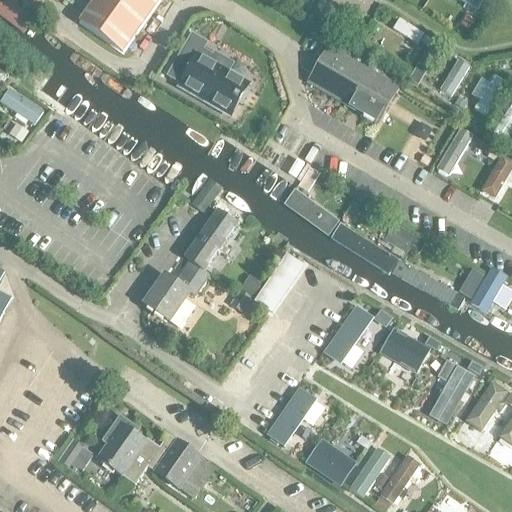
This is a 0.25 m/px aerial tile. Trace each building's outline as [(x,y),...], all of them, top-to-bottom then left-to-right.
[(0,0),(0,9),(27,29),(35,17),(10,0),(0,0)] [(122,55),(161,0),(95,0),(79,24),(122,55)] [(196,23),(225,43),(233,29),(213,17),(208,17),(199,18),(196,23)] [(392,29),(419,42),(425,30),(398,17),(392,29)] [(240,101),(242,103),(248,92),(246,91),(249,86),(228,74),(232,66),(215,55),(212,60),(200,54),(205,45),(192,37),(169,77),(182,85),(180,89),(230,118),(240,101)] [(400,88),(328,46),(305,84),(377,126),(400,88)] [(451,97),(470,65),(458,58),(439,90),(451,97)] [(495,73),(475,106),(490,115),(510,82),(495,73)] [(472,92),(479,97),(489,80),(482,76),(472,92)] [(451,176),(471,132),(458,126),(438,170),(451,176)] [(511,157),(504,153),(481,189),(494,198),(511,170),(511,157)] [(291,179),(314,186),(319,168),(297,161),(291,179)] [(301,210),(334,233),(342,221),(309,199),(301,210)] [(203,273),(206,270),(235,226),(218,215),(187,261),(188,262),(203,273)] [(417,257),(427,239),(395,222),(385,240),(417,257)] [(361,252),(395,273),(402,261),(368,240),(361,252)] [(164,277),(144,307),(169,323),(189,294),(194,298),(209,276),(203,273),(188,262),(174,283),(164,277)] [(426,290),(461,311),(468,299),(433,278),(426,290)] [(242,314),(251,299),(238,292),(229,306),(242,314)] [(0,318),(9,300),(0,295),(0,318)] [(364,351),(355,344),(374,316),(357,304),(324,351),(351,370),(364,351)] [(389,323),(360,364),(374,374),(403,333),(389,323)] [(396,377),(409,386),(431,353),(418,344),(396,377)] [(439,400),(449,407),(470,374),(459,367),(439,400)] [(499,399),(511,404),(511,390),(487,380),(468,423),(485,431),(499,399)] [(304,418),(314,425),(327,404),(298,386),(267,435),(286,447),(304,418)] [(121,478),(145,444),(133,435),(138,428),(121,416),(102,442),(108,445),(96,460),(121,478)] [(511,417),(501,438),(511,443),(511,417)] [(155,476),(178,445),(168,438),(159,450),(147,441),(145,444),(121,478),(134,487),(147,469),(155,476)] [(306,463),(340,486),(357,462),(323,438),(306,463)] [(73,443),(59,463),(79,477),(93,457),(73,443)] [(200,462),(178,445),(155,476),(178,492),(200,462)] [(363,498),(391,457),(377,447),(349,488),(363,498)] [(404,452),(374,504),(387,511),(389,511),(419,461),(404,452)]
